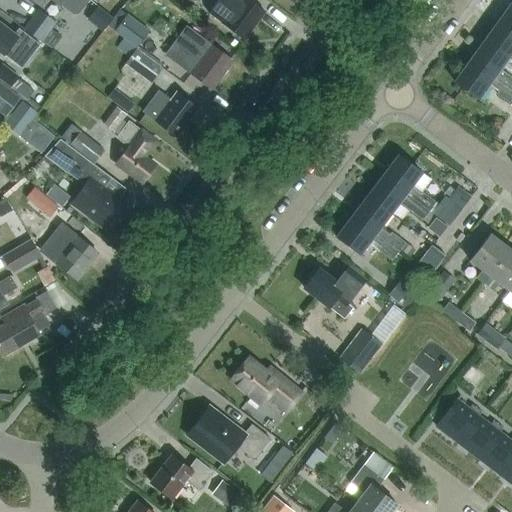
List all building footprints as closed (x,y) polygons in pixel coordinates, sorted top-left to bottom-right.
[(31,0),(43,9),(49,0),(50,0),(61,9),(63,6),(76,17),(89,0),(88,0),(31,0)] [(217,0),(208,13),(244,40),(264,12),(247,0),(217,0)] [(511,1),(499,20),(511,29),(511,1)] [(88,19),(103,31),(113,19),(98,6),(88,19)] [(52,47),(60,37),(51,30),(56,23),(38,8),(23,28),(41,42),(43,40),(52,47)] [(137,47),(149,32),(127,15),(115,31),(137,47)] [(511,29),(499,20),(484,41),(508,58),(511,52),(511,29)] [(0,23),(0,54),(3,56),(3,55),(21,69),(39,45),(18,29),(14,34),(0,23)] [(189,30),(169,57),(190,74),(212,89),(232,62),(211,46),(189,30)] [(169,55),(146,38),(138,49),(162,65),(169,55)] [(500,69),(508,58),(484,41),(470,62),(503,86),(510,76),(500,69)] [(125,64),(150,83),(162,67),(136,48),(125,64)] [(470,62),(455,83),(478,99),(489,84),(499,91),(503,86),(470,62)] [(18,78),(2,66),(0,67),(0,78),(11,87),(18,78)] [(511,77),(510,76),(503,86),(511,91),(511,77)] [(0,113),(5,117),(20,97),(0,80),(0,113)] [(511,91),(503,86),(499,91),(496,95),(511,105),(511,91)] [(176,137),(197,109),(176,94),(170,101),(158,92),(143,112),(176,137)] [(127,96),(121,105),(129,112),(136,103),(127,96)] [(20,100),(2,124),(18,137),(36,112),(20,100)] [(113,131),(118,135),(115,138),(129,148),(116,165),(141,183),(154,166),(142,157),(155,141),(141,130),(140,131),(129,123),(127,125),(121,121),(126,115),(116,108),(103,126),(112,133),(113,131)] [(93,163),(104,150),(79,131),(69,144),(93,163)] [(88,179),(71,203),(106,229),(125,204),(104,188),(111,178),(59,140),(43,155),(66,172),(71,166),(88,179)] [(412,186),(421,174),(398,156),(382,176),(416,202),(422,194),(412,186)] [(382,176),(367,196),(390,214),(399,202),(410,210),(416,202),(382,176)] [(58,205),(33,187),(25,197),(35,204),(40,209),(49,216),(58,205)] [(434,204),(422,194),(416,202),(428,212),(429,210),(430,209),(434,204)] [(390,214),(367,196),(351,217),(375,235),(384,241),(387,237),(378,230),(379,228),(390,214)] [(434,216),(435,217),(448,227),(463,208),(449,197),(440,208),(434,216)] [(0,202),(0,217),(0,218),(13,211),(6,199),(0,202)] [(428,212),(416,202),(410,210),(422,220),(428,212)] [(351,217),(336,237),(360,255),(368,243),(377,250),(384,241),(375,235),(351,217)] [(441,237),(448,227),(435,217),(429,225),(428,227),(441,237)] [(76,278),(97,252),(78,238),(78,239),(67,230),(60,238),(71,247),(58,264),(76,278)] [(389,235),(387,237),(384,241),(397,251),(398,250),(404,243),(390,233),(389,235)] [(483,284),(489,276),(509,249),(489,234),(469,260),(482,270),(475,278),(483,284)] [(12,273),(41,256),(30,238),(1,255),(12,273)] [(397,251),(384,241),(377,250),(391,260),(392,259),(397,251)] [(430,244),(418,258),(432,269),(444,255),(430,244)] [(511,251),(509,249),(489,276),(483,284),(491,290),(497,282),(509,291),(511,286),(511,251)] [(41,285),(52,280),(47,267),(36,271),(41,285)] [(318,270),(304,288),(343,319),(352,307),(347,303),(364,281),(348,268),(336,284),(318,270)] [(455,279),(442,270),(427,290),(439,300),(455,279)] [(5,296),(16,289),(10,277),(0,282),(0,308),(9,303),(5,296)] [(420,295),(400,279),(387,295),(407,311),(420,295)] [(35,297),(46,314),(56,309),(46,291),(35,297)] [(4,324),(0,326),(0,352),(2,356),(39,335),(37,333),(50,325),(42,311),(36,301),(23,309),(22,306),(1,318),(4,324)] [(440,310),(454,321),(461,312),(447,301),(440,310)] [(392,302),(371,332),(385,342),(406,312),(392,302)] [(475,322),(461,312),(454,321),(467,331),(475,322)] [(499,347),(498,346),(504,338),(484,323),(476,334),(497,350),(499,347)] [(338,357),(360,373),(381,344),(360,328),(338,357)] [(511,355),(511,343),(504,338),(498,346),(499,347),(511,356),(511,355)] [(267,397),(285,411),(300,393),(275,373),(271,378),(246,359),(230,380),(261,405),(267,397)] [(326,411),(337,397),(321,385),(310,398),(326,411)] [(476,414),(479,411),(469,403),(466,406),(455,398),(435,425),(455,440),(476,414)] [(209,408),(188,435),(223,462),(235,446),(253,460),(269,439),(251,425),(243,435),(209,408)] [(455,440),(476,457),(498,430),(500,427),(490,419),(488,423),(476,414),(455,440)] [(343,429),(335,422),(324,437),(332,443),(343,429)] [(511,436),(510,439),(498,430),(476,457),(498,473),(511,455),(511,436)] [(281,445),(274,456),(285,464),(293,454),(281,445)] [(511,455),(498,473),(511,484),(511,455)] [(171,456),(150,483),(171,499),(185,480),(199,491),(212,473),(195,460),(188,469),(171,456)] [(383,479),(362,464),(348,482),(362,493),(354,503),(366,511),(388,511),(395,504),(375,489),(383,479)] [(222,482),(212,495),(230,509),(240,496),(222,482)] [(259,511),(293,511),(294,511),(273,495),(259,511)] [(150,511),(136,501),(127,511),(150,511)] [(366,511),(354,503),(347,511),(346,511),(334,503),(326,511),(366,511)]
